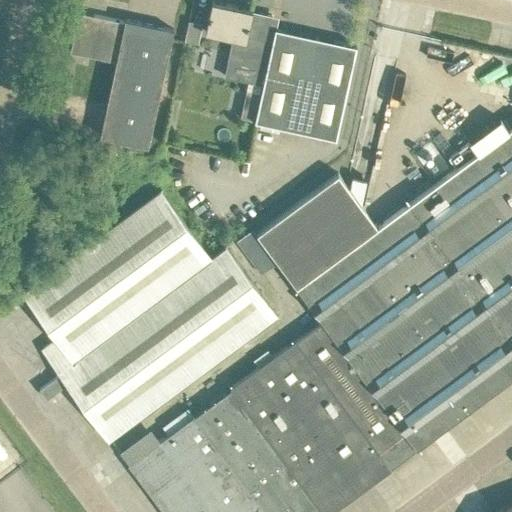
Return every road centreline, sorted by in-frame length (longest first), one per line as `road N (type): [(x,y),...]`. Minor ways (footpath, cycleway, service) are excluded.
road 1 (residential): [(105,511),(0,369),(0,138),(29,0)]
road 2 (residential): [(511,437),(410,511)]
